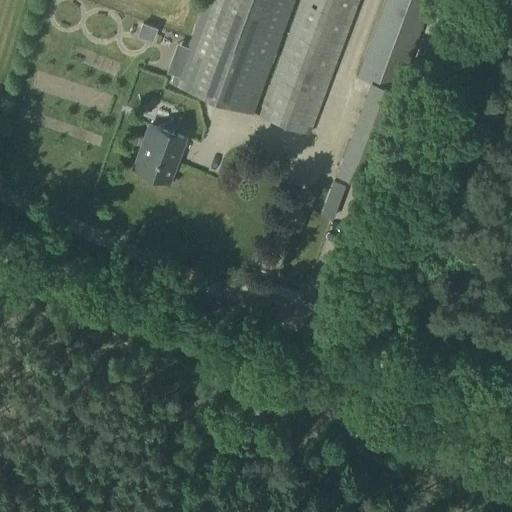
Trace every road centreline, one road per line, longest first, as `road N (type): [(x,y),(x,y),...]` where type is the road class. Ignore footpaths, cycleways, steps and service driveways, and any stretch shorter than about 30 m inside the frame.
road 1 (track): [(198,108),(315,151),(370,0)]
road 2 (track): [(0,197),(248,305)]
road 3 (track): [(248,305),(465,400)]
road 4 (track): [(248,305),(315,151)]
road 5 (track): [(307,328),(354,195)]
